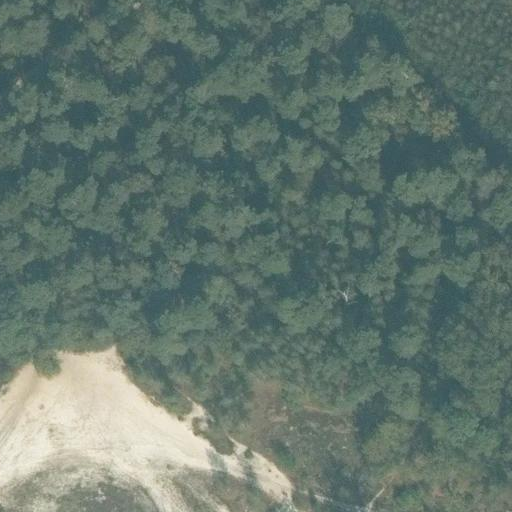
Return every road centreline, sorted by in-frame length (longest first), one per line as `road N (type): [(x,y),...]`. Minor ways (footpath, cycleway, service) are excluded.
road 1 (track): [(319,0),(488,202),(493,237),(407,457),(369,511)]
road 2 (track): [(144,0),(0,114)]
